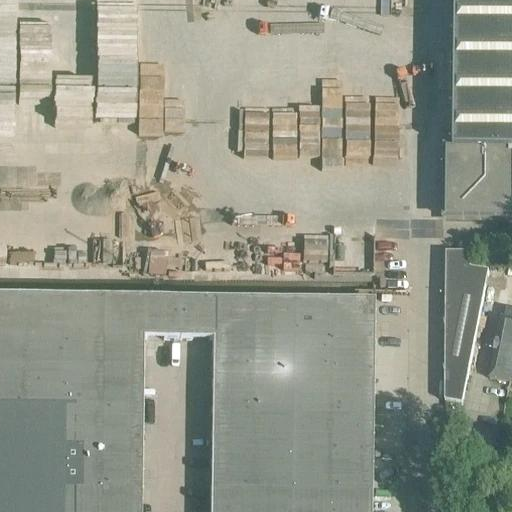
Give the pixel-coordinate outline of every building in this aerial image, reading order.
[(52,0),(0,0),(0,58),(15,59),(15,71),(22,71),(22,87),(51,87),(51,49),(60,49),(61,8),(52,8),(52,0)] [(511,0),(455,0),(454,152),(447,152),(446,220),(511,220),(511,0)] [(350,141),(350,179),(368,179),(368,141),(350,141)] [(307,240),(307,261),(331,261),(331,241),(307,240)] [(445,403),(462,407),(489,274),(470,270),(471,255),(446,254),(445,403)] [(140,511),(143,341),(177,342),(177,301),(0,298),(0,511),(140,511)] [(370,511),(374,303),(177,301),(177,342),(212,343),(209,511),(370,511)] [(489,379),(511,384),(511,320),(501,318),(489,379)]
